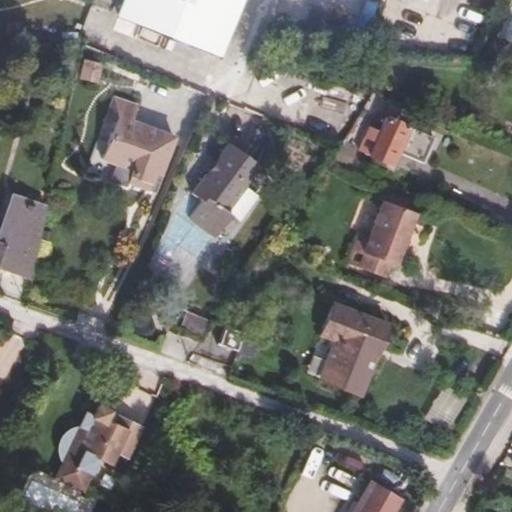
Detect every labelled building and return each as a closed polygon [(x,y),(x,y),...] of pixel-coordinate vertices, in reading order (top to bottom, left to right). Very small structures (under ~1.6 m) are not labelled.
[(212,61),(235,0),(117,0),(109,21),(212,61)] [(89,83),(93,65),(77,62),(74,81),(89,83)] [(100,123),(110,129),(113,121),(126,127),(133,113),(109,102),(100,123)] [(113,121),(110,129),(94,163),(109,169),(124,175),(120,186),(147,198),(170,146),(126,127),(113,121)] [(427,145),(381,121),(363,158),(367,160),(365,165),(384,175),(392,159),(415,170),(427,145)] [(350,152),(336,145),(327,162),(341,168),(350,152)] [(181,225),(206,244),(223,221),(230,226),(249,199),(234,189),(249,169),(218,150),(207,165),(209,167),(197,182),(195,181),(181,200),(191,208),(181,225)] [(124,175),(109,169),(101,185),(117,191),(120,186),(124,175)] [(416,204),(386,193),(383,200),(370,232),(366,240),(356,263),(385,275),(391,261),(397,263),(415,213),(413,212),(416,204)] [(0,271),(28,280),(43,209),(16,201),(0,245),(0,271)] [(346,259),(356,263),(366,240),(370,232),(360,228),(346,259)] [(180,324),(198,331),(203,317),(186,310),(180,324)] [(377,332),(323,310),(312,339),(325,345),(311,385),(351,401),(377,332)] [(216,350),(233,357),(239,340),(222,333),(216,350)] [(442,387),(427,417),(448,427),(463,397),(442,387)] [(77,494),(91,463),(105,468),(110,458),(122,463),(137,430),(110,416),(109,419),(105,417),(105,415),(91,409),(86,418),(81,417),(73,432),(63,433),(54,440),(51,449),(53,458),(57,462),(50,481),(77,494)] [(364,493),(353,511),(387,511),(390,507),(364,493)]
